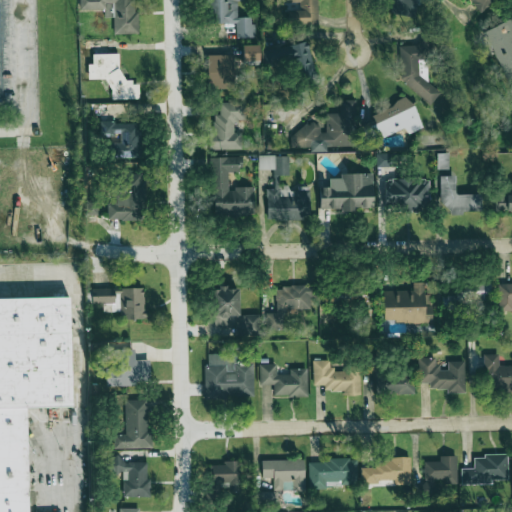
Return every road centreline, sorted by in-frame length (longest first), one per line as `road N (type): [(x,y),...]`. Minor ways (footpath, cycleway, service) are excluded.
road 1 (residential): [(171,0),(179,511)]
road 2 (residential): [(177,256),(511,244)]
road 3 (residential): [(182,430),(511,421)]
